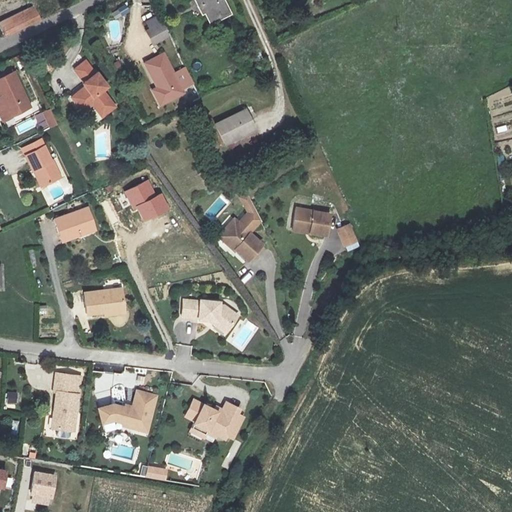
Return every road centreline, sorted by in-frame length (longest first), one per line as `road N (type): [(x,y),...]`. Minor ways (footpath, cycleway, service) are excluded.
road 1 (residential): [(293,372),(0,344)]
road 2 (track): [(511,243),(345,270),(293,372)]
